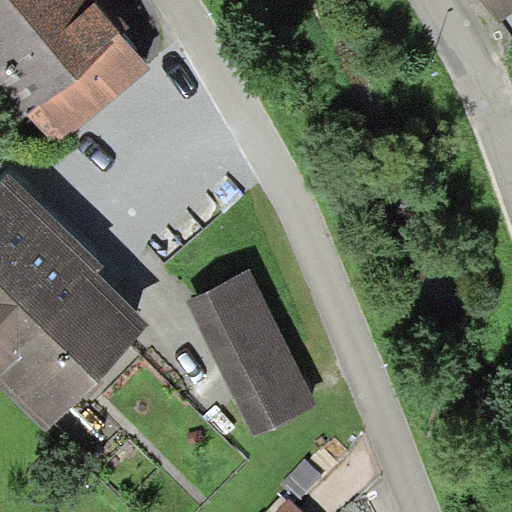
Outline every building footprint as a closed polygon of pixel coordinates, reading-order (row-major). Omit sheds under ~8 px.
[(0,0),(0,57),(70,0),(0,0)] [(155,53),(112,0),(70,0),(0,57),(0,76),(50,138),(155,53)] [(511,0),(485,0),(497,17),(511,6),(511,0)] [(105,251),(8,157),(0,165),(0,347),(1,349),(0,350),(0,370),(46,415),(151,307),(99,257),(105,251)] [(250,260),(188,292),(252,427),(316,395),(250,260)] [(305,460),(282,483),(300,501),(323,478),(305,460)] [(300,511),(289,501),(277,511),(300,511)]
